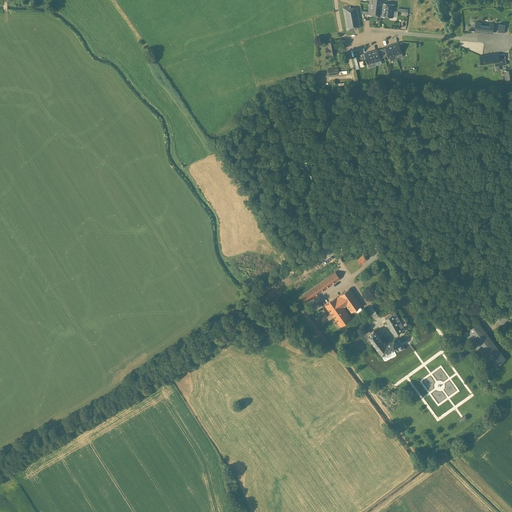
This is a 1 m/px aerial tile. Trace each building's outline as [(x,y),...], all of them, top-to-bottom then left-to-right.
[(368,15),(381,16),(382,10),(383,4),(370,3),(368,15)] [(354,7),(343,9),(347,31),(355,30),(354,29),(358,28),(358,27),(361,27),(358,7),(354,8),(354,7)] [(475,22),(475,32),(489,33),(489,32),(492,32),(493,24),(489,24),(489,25),(481,24),(481,23),(475,22)] [(328,43),(328,47),(325,48),(326,55),(336,53),(334,42),(328,43)] [(378,49),(371,52),(374,62),(381,60),(378,49)] [(367,65),(374,62),(371,52),(364,54),(367,65)] [(498,54),(483,56),(484,64),(494,63),(495,66),(506,65),(505,60),(499,61),(498,55),(498,54)] [(363,255),(357,260),(360,264),(366,260),(363,255)] [(378,266),(360,279),(367,288),(385,275),(378,266)] [(336,272),(302,296),(306,302),(340,278),(336,272)] [(362,305),(350,288),(340,295),(347,305),(352,312),(362,305)] [(340,295),(337,298),(337,297),(326,305),(340,326),(351,318),(344,307),(347,305),(340,295)] [(405,329),(396,312),(392,314),(395,313),(396,313),(399,318),(396,320),(402,330),(405,329)] [(402,330),(396,320),(399,318),(396,313),(395,313),(392,314),(386,318),(385,318),(386,318),(395,334),(395,335),(395,334),(401,331),(402,331),(402,330)] [(506,358),(479,321),(469,329),(495,366),(506,358)] [(384,342),(383,342),(374,330),(368,334),(382,354),(398,346),(394,339),(387,343),(386,342),(385,342),(384,342)] [(461,423),(467,418),(464,415),(458,419),(461,423)]
